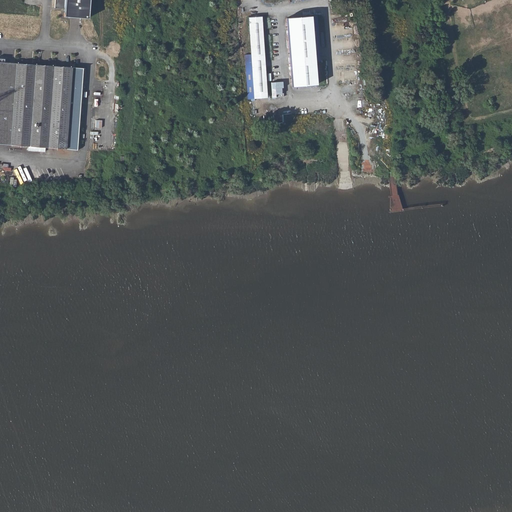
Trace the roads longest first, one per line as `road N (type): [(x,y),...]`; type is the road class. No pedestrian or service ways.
road 1 (track): [(373,0),(390,58),(392,183)]
road 2 (track): [(511,111),(472,124),(387,128)]
